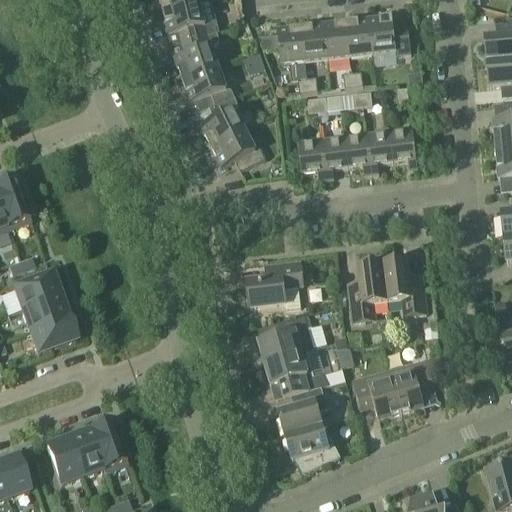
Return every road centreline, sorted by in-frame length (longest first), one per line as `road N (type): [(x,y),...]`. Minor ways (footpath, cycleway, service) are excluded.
road 1 (residential): [(151,215),(237,207),(309,212),(465,194)]
road 2 (residential): [(276,511),(511,419)]
road 3 (residential): [(445,0),(465,194)]
road 4 (residential): [(179,355),(211,477),(247,510)]
road 5 (residential): [(151,215),(179,355)]
road 6 (residential): [(113,114),(0,155)]
